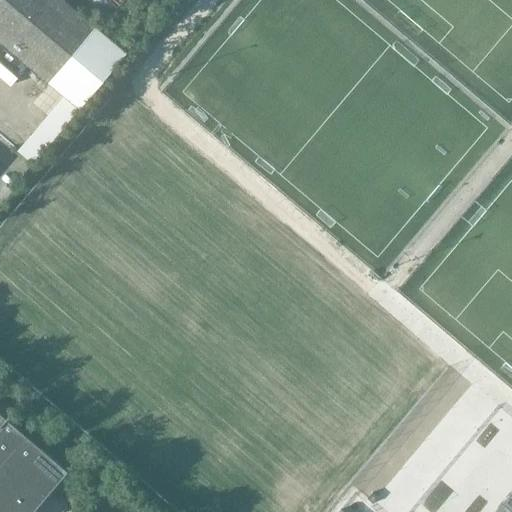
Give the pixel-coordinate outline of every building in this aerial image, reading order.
[(0,0),(0,42),(21,61),(48,84),(58,92),(79,110),(100,86),(106,79),(110,75),(113,71),(126,56),(95,29),(60,0),(0,0)] [(0,425),(7,417),(14,409),(0,397),(0,425)] [(0,425),(0,454),(48,495),(67,472),(6,420),(8,418),(7,417),(0,425)] [(33,511),(48,495),(0,454),(0,493),(21,511),(33,511)] [(511,511),(511,491),(494,511),(342,511),(340,510),(337,511),(511,511)] [(21,511),(0,493),(0,511),(21,511)]
